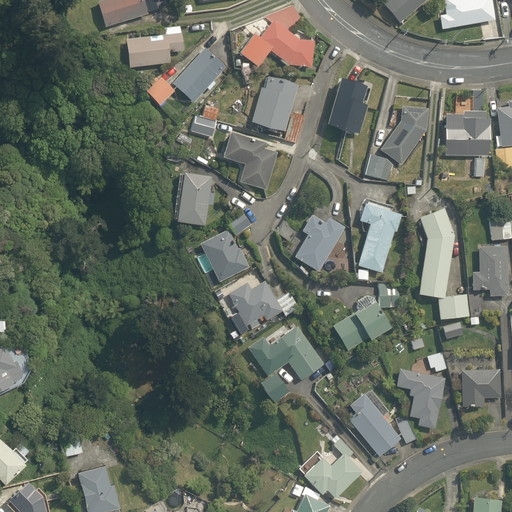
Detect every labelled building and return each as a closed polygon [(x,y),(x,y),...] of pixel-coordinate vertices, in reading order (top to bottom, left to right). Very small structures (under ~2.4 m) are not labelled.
[(132,19),(148,14),(143,0),(105,0),(98,3),(105,27),(103,28),(105,36),(135,27),(132,19)] [(427,0),(386,0),(382,4),(400,24),(427,0)] [(495,21),(491,0),(443,0),(446,15),(439,16),(442,30),(495,21)] [(263,17),(271,23),(273,20),(289,32),(301,18),(292,6),(263,17)] [(273,20),(271,23),(260,38),(255,34),(240,54),(258,68),(270,51),(281,60),(280,61),(288,67),(289,66),(311,68),(314,42),(300,40),(289,32),(273,20)] [(163,36),(126,40),(130,69),(170,64),(169,53),(184,52),(180,26),(162,29),(163,36)] [(226,67),(205,49),(172,84),(193,103),(207,89),(209,91),(216,84),(213,82),(226,67)] [(285,132),(298,86),(268,77),(265,89),(261,88),(251,123),(285,132)] [(153,86),(146,92),(160,106),(175,92),(161,78),(158,81),(155,78),(150,83),(153,86)] [(367,87),(340,79),(327,125),(359,134),(368,106),(362,105),(367,87)] [(496,108),(501,148),(511,146),(511,100),(507,101),(508,107),(496,108)] [(202,117),(216,121),(219,109),(205,105),(202,117)] [(400,122),(380,150),(401,166),(426,131),(428,109),(401,107),(400,122)] [(463,115),(446,114),(444,156),(488,157),(490,119),(485,119),(486,112),(463,112),(463,115)] [(304,116),(292,113),(284,141),(296,144),(304,116)] [(212,138),(217,122),(216,121),(202,117),(196,116),(191,132),(212,138)] [(265,149),(266,144),(230,133),(222,158),(245,165),(239,183),(266,191),(277,153),(265,149)] [(192,140),(181,134),(176,141),(187,148),(192,140)] [(511,147),(495,150),(497,171),(511,169),(511,147)] [(386,159),(370,155),(364,175),(388,181),(393,166),(386,159)] [(484,159),(475,158),(475,177),(484,178),(484,159)] [(212,178),(184,173),(177,223),(205,226),(208,205),(213,206),(214,194),(210,193),(212,178)] [(367,233),(357,267),(381,274),(394,232),(396,233),(402,215),(391,212),(393,207),(367,199),(366,204),(365,204),(359,221),(362,222),(363,232),(367,233)] [(444,209),(419,218),(427,239),(418,295),(437,298),(444,299),(444,298),(454,236),(444,209)] [(235,236),(252,225),(243,213),(227,224),(235,236)] [(319,273),(345,228),(330,219),(328,221),(325,219),(323,222),(312,216),(302,232),(308,235),(294,258),(319,273)] [(492,241),(511,238),(511,237),(510,219),(490,222),(492,241)] [(299,230),(284,221),(276,233),(291,242),(299,230)] [(228,230),(200,244),(219,283),(249,267),(240,249),(238,250),(228,230)] [(349,248),(344,245),(341,251),(346,254),(349,248)] [(508,296),(506,247),(478,247),(479,273),(472,273),(472,291),(489,290),(489,297),(508,296)] [(368,280),(368,271),(355,270),(356,279),(357,279),(357,280),(368,280)] [(247,283),(227,295),(246,327),(249,325),(252,330),(260,325),(257,320),(260,319),(261,322),(265,320),(266,321),(283,312),(276,300),(265,281),(251,290),(247,283)] [(399,284),(378,284),(380,308),(400,307),(399,284)] [(276,300),(283,312),(285,316),(299,308),(289,292),(276,300)] [(444,299),(437,298),(440,320),(469,317),(467,295),(444,298),(444,299)] [(357,308),(358,311),(333,326),(347,351),(368,339),(370,341),(391,328),(373,298),(367,296),(358,301),(357,308)] [(460,323),(442,327),(446,340),(463,335),(460,323)] [(268,377),(288,363),(301,381),(324,364),(297,327),(269,346),(263,337),(248,348),(268,377)] [(422,339),(411,342),(414,350),(424,347),(422,339)] [(4,345),(0,347),(0,392),(14,385),(13,384),(20,380),(22,373),(15,360),(12,362),(4,345)] [(442,352),(427,357),(430,369),(434,368),(435,372),(447,369),(442,352)] [(417,426),(435,430),(445,379),(399,369),(396,387),(410,390),(408,396),(413,397),(409,417),(419,419),(417,426)] [(500,369),(461,370),(462,408),(484,407),(484,399),(501,398),(500,369)] [(289,392),(275,373),(261,383),(274,402),(289,392)] [(383,397),(391,394),(387,386),(379,389),(383,397)] [(355,414),(348,420),(379,457),(401,439),(383,417),(389,412),(371,391),(365,396),(364,394),(350,406),(355,414)] [(405,415),(395,419),(406,444),(418,439),(408,419),(407,420),(405,415)] [(66,456),(66,457),(83,453),(78,432),(59,436),(63,456),(66,456)] [(0,439),(0,479),(6,486),(27,465),(0,439)] [(333,445),(342,455),(344,453),(348,457),(353,453),(339,439),(335,443),(333,445)] [(322,457),(303,475),(322,495),(326,490),(335,499),(363,472),(348,457),(344,453),(342,455),(331,466),(322,457)] [(105,465),(77,473),(86,506),(87,511),(117,511),(117,509),(119,508),(113,485),(110,485),(105,465)] [(18,511),(46,511),(42,497),(28,482),(8,500),(18,510),(18,511)] [(299,497),(303,487),(295,484),(291,493),(299,497)] [(302,494),(304,495),(305,494),(317,500),(320,495),(305,487),(302,494)] [(317,500),(305,494),(304,495),(296,511),(291,509),(289,511),(327,511),(330,506),(317,500)] [(500,511),(502,501),(474,498),(472,511),(500,511)]
